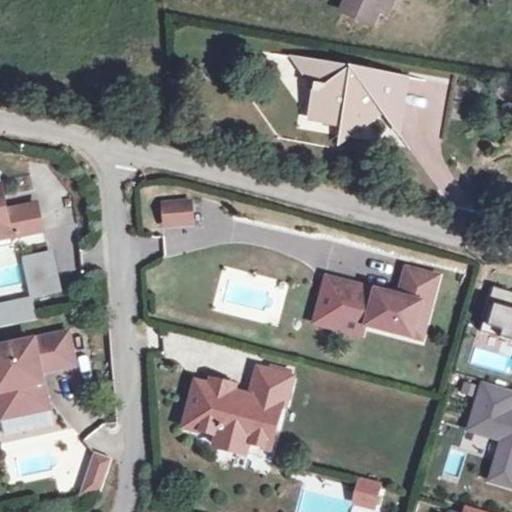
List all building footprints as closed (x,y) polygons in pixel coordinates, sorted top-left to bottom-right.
[(367,0),(345,0),(341,11),(371,24),(379,6),(380,5),(367,0)] [(381,0),(380,5),(379,6),(387,10),(390,0),(381,0)] [(379,108),(384,116),(397,136),(405,80),(354,73),(345,78),(340,72),(297,67),(317,96),(313,127),(343,130),(352,140),(369,127),(371,114),(379,108)] [(369,127),(384,116),(379,108),(371,114),(369,127)] [(352,140),(343,130),(342,136),(341,147),(352,140)] [(0,248),(15,245),(13,237),(42,230),(37,205),(7,211),(0,182),(0,248)] [(163,207),(165,227),(189,225),(188,204),(163,207)] [(52,247),(21,256),(32,298),(64,290),(52,247)] [(402,299),(348,286),(342,311),(372,318),(370,327),(423,340),(438,279),(408,272),(402,299)] [(511,291),(495,287),(484,327),(511,334),(511,291)] [(31,292),(0,301),(0,328),(38,318),(31,292)] [(0,343),(0,403),(32,397),(26,371),(59,363),(53,332),(0,343)] [(293,376),(259,367),(252,395),(242,392),(240,398),(232,396),(234,390),(235,387),(231,381),(217,378),(211,381),(210,385),(206,401),(192,397),(185,426),(217,434),(215,444),(245,451),(247,442),(264,446),(270,447),(282,404),(285,405),(293,376)] [(196,381),(192,397),(206,401),(210,385),(196,381)] [(511,391),(482,383),(469,428),(503,438),(491,479),(511,484),(511,391)] [(0,403),(0,414),(34,407),(32,397),(0,403)] [(247,442),(245,451),(262,455),(264,446),(247,442)] [(101,495),(112,456),(92,450),(81,489),(101,495)] [(351,501),(363,504),(368,484),(356,481),(351,501)] [(368,484),(363,504),(372,507),(377,486),(368,484)]
